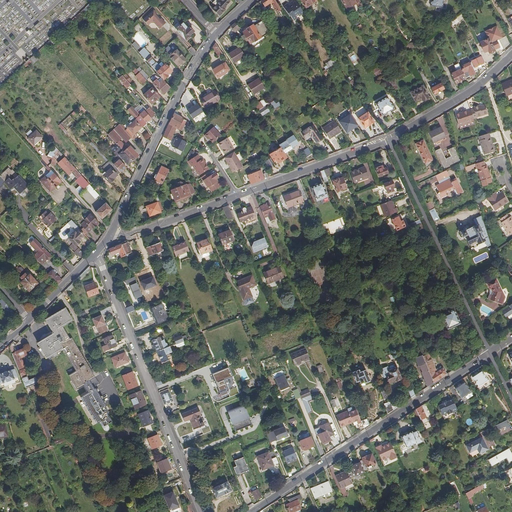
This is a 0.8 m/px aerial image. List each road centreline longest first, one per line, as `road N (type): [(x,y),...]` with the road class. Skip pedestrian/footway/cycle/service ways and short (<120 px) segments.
road 1 (residential): [(111,232),(136,233),(388,140)]
road 2 (residential): [(251,511),(489,353)]
road 3 (residential): [(95,253),(200,511)]
road 4 (residential): [(388,140),(489,353)]
road 5 (tertiary): [(111,232),(184,80),(216,33)]
road 6 (residential): [(388,140),(466,94),(511,54)]
